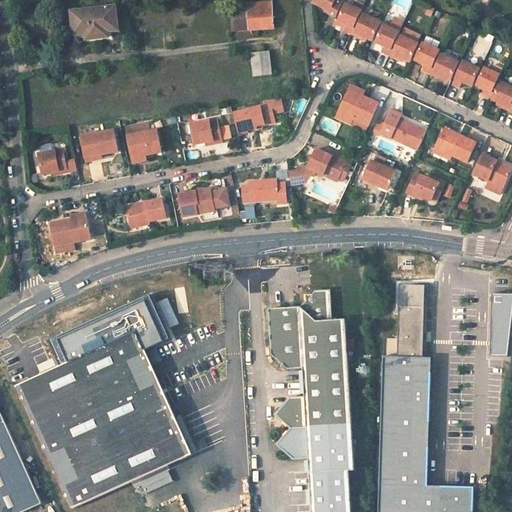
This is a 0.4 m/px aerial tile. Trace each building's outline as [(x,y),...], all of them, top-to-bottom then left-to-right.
[(315,11),(327,17),(325,20),(334,24),(344,3),(337,0),(335,0),(334,2),(330,0),(315,0),(314,5),(315,11)] [(338,19),(347,23),(344,30),(352,34),(354,30),(365,4),(355,0),(354,0),(353,5),(346,2),(338,19)] [(272,3),(248,4),(249,11),(272,10),(272,3)] [(117,6),(72,12),(75,35),(86,34),(87,39),(109,36),(108,31),(120,30),(117,6)] [(272,10),(249,11),(251,30),(274,28),(272,10)] [(237,12),(238,31),(251,30),(249,11),(237,12)] [(363,16),(356,31),(353,38),(360,41),(361,39),(372,44),(381,25),(363,16)] [(375,41),(384,45),(381,51),(390,55),(403,27),(392,22),(390,27),(384,24),(375,41)] [(400,56),(411,61),(420,44),(402,35),(392,56),(399,59),(400,56)] [(424,42),(437,48),(441,41),(427,35),(424,42)] [(415,59),(425,64),(422,70),(430,74),(433,67),(441,50),(437,48),(424,42),(423,42),(415,59)] [(266,53),(252,55),(254,76),(269,74),(266,53)] [(440,75),(452,80),(460,62),(442,53),(435,68),(432,75),(439,78),(440,75)] [(464,60),(453,84),(460,87),(463,81),(472,86),(480,69),(464,60)] [(476,85),(486,89),(483,95),(490,98),(503,70),(493,65),(490,70),(484,67),(476,85)] [(493,98),(504,103),(502,107),(506,108),(509,110),(510,107),(511,107),(511,104),(511,85),(502,81),(493,98)] [(366,89),(352,82),(350,88),(363,94),(366,89)] [(351,115),(369,123),(379,101),(363,94),(350,88),(340,110),(351,115)] [(258,125),(264,123),(278,121),(274,104),(237,111),(241,131),(258,128),(258,125)] [(337,115),(349,120),(351,115),(340,110),(337,115)] [(382,132),(419,149),(428,130),(400,117),(401,114),(392,110),(382,132)] [(219,117),(193,123),(197,143),(208,141),(215,139),(216,143),(224,141),(219,117)] [(463,135),(446,127),(444,130),(461,138),(463,135)] [(159,128),(130,134),(135,158),(148,155),(148,158),(157,157),(156,154),(164,151),(159,128)] [(115,129),(82,135),(86,155),(112,150),(119,149),(115,129)] [(452,153),(468,161),(477,141),(463,135),(461,138),(444,130),(437,146),(452,153)] [(435,150),(451,157),(452,153),(437,146),(435,150)] [(307,167),(323,174),(325,171),(339,178),(347,161),(316,147),(307,167)] [(40,152),(44,173),(53,171),(60,170),(61,172),(70,171),(66,157),(59,159),(56,149),(40,152)] [(112,150),(86,155),(87,160),(104,157),(104,155),(113,153),(112,150)] [(500,194),(511,169),(497,163),(498,160),(483,153),(474,174),(490,181),(487,187),(500,194)] [(363,177),(381,186),(383,181),(391,185),(397,171),(371,159),(363,177)] [(323,174),(338,181),(339,178),(325,171),(323,174)] [(415,192),(423,195),(432,200),(440,182),(423,174),(422,177),(416,174),(407,192),(414,195),(415,192)] [(254,199),(280,197),(280,201),(290,200),(288,180),(279,181),(279,177),(252,179),(254,199)] [(381,186),(389,189),(391,185),(383,181),(381,186)] [(186,214),(206,210),(205,207),(216,205),(212,186),(181,192),(186,214)] [(132,224),(151,221),(168,217),(165,198),(147,201),(148,205),(129,208),(132,224)] [(65,220),(88,216),(88,212),(73,215),(73,216),(64,217),(65,220)] [(57,245),(92,238),(88,216),(65,220),(53,222),(57,245)] [(423,359),(425,309),(426,286),(401,285),(399,357),(423,359)] [(351,511),(350,471),(355,471),(347,320),(333,321),(331,291),(316,291),(313,295),(307,295),(307,302),(302,308),(270,309),(272,356),(289,370),(303,369),(305,398),(290,399),(275,416),(291,429),(277,445),(293,459),(309,458),(311,511),(351,511)] [(511,304),(511,294),(491,294),(490,357),(505,355),(511,304)] [(165,374),(187,365),(176,341),(174,342),(173,339),(175,338),(161,309),(155,307),(153,301),(147,299),(141,301),(137,299),(114,309),(115,311),(111,313),(110,311),(82,323),(92,346),(128,329),(133,327),(142,323),(154,350),(156,354),(165,374)] [(131,337),(137,335),(133,327),(128,329),(131,337)] [(147,353),(138,334),(137,335),(131,337),(17,387),(70,509),(192,456),(149,357),(147,353)] [(428,486),(431,359),(423,359),(383,357),(378,511),(473,511),(473,487),(428,486)] [(0,511),(25,511),(43,504),(0,406),(0,511)]
